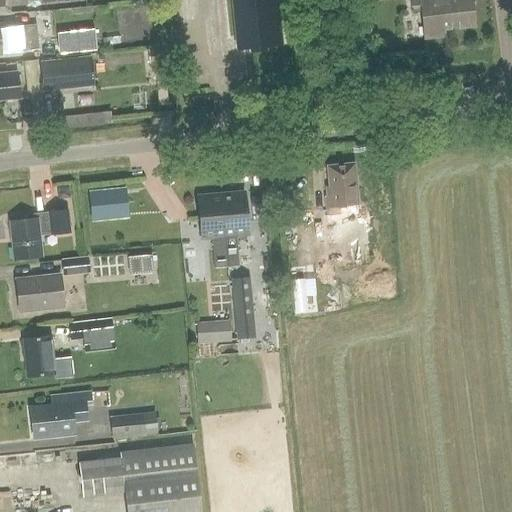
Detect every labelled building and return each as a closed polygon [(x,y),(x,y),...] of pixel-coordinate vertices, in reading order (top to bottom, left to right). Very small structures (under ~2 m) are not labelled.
[(232,0),(238,51),(251,50),(252,53),(269,52),(268,48),(282,46),(281,32),(277,0),(232,0)] [(410,0),(411,6),(412,14),(421,13),(424,39),(444,37),(443,30),(475,26),(472,0),(410,0)] [(0,27),(0,54),(3,54),(3,53),(24,51),(22,27),(12,28),(0,29),(0,27)] [(95,30),(57,34),(59,54),(97,50),(95,30)] [(166,63),(165,48),(148,49),(149,64),(166,63)] [(93,89),(90,58),(38,64),(41,94),(93,89)] [(0,99),(18,98),(16,74),(0,76),(0,99)] [(357,206),(353,165),(329,168),(332,197),(325,197),(328,217),(325,217),(328,249),(370,245),(366,205),(357,206)] [(220,193),(225,239),(227,268),(240,267),(237,238),(250,237),(246,191),(220,193)] [(227,268),(225,239),(220,193),(196,195),(200,241),(212,240),(214,269),(227,268)] [(14,260),(31,258),(42,257),(40,236),(71,233),(68,210),(36,214),(37,219),(10,222),(14,260)] [(284,220),(285,233),(294,233),(294,220),(284,220)] [(152,253),(140,254),(142,272),(154,271),(152,253)] [(64,275),(89,273),(88,258),(62,261),(64,275)] [(31,279),(16,281),(20,311),(31,310),(64,306),(61,276),(31,279)] [(237,340),(255,338),(250,278),(232,279),(237,340)] [(98,320),(69,324),(71,342),(83,340),(85,351),(106,348),(116,346),(112,319),(107,319),(98,320)] [(198,344),(231,342),(230,320),(196,323),(198,344)] [(27,377),(31,377),(57,373),(52,336),(23,340),(27,377)] [(34,439),(75,434),(74,423),(88,421),(86,404),(92,404),(91,393),(51,398),(52,406),(30,408),(34,439)] [(112,438),(158,434),(156,413),(110,417),(112,438)] [(83,497),(125,492),(127,511),(200,511),(194,450),(79,463),(83,497)]
